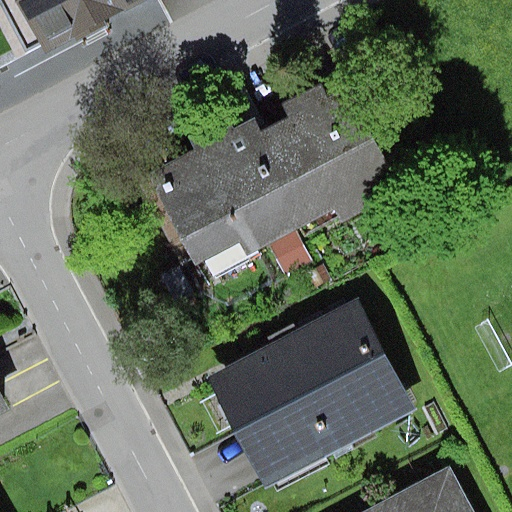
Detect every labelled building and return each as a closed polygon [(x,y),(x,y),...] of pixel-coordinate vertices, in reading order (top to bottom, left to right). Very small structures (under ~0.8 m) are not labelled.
[(37,0),(61,45),(149,0),(37,0)] [(313,122),(277,141),(320,228),(350,211),(359,228),(413,199),(352,85),(306,109),(313,122)] [(240,129),(169,167),(229,277),(320,228),(277,141),(268,124),(244,137),(240,129)] [(364,316),(226,387),(234,404),(209,417),(218,434),(241,422),(277,490),(417,418),(364,316)] [(0,402),(0,423),(9,419),(0,402)] [(472,511),(459,487),(411,511),(472,511)]
